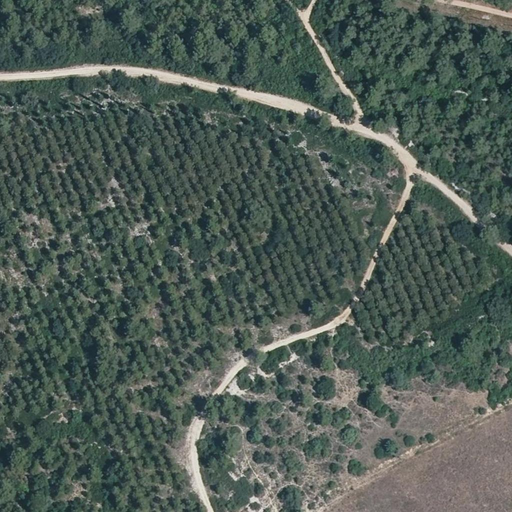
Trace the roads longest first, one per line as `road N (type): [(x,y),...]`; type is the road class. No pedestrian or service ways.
road 1 (track): [(417,166),(348,315),(240,366),(211,402),(192,455),(211,511)]
road 2 (track): [(0,78),(131,69),(299,105),(364,128)]
road 3 (track): [(364,128),(391,142),(511,249)]
road 4 (track): [(291,0),(364,128)]
